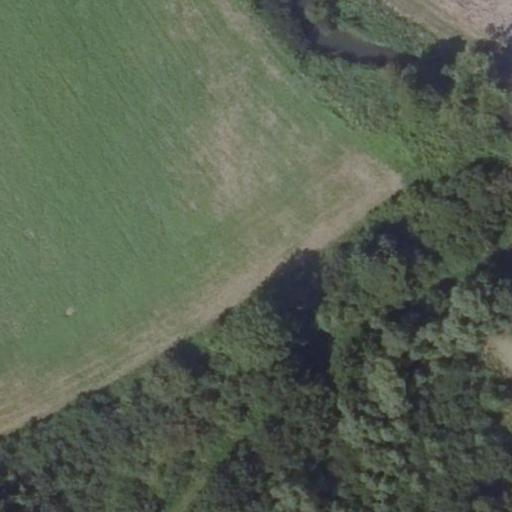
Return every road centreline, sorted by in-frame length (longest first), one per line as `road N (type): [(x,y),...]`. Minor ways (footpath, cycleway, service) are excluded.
road 1 (track): [(192,511),(254,432),(341,360),(472,279),(511,286)]
road 2 (track): [(400,0),(511,70)]
